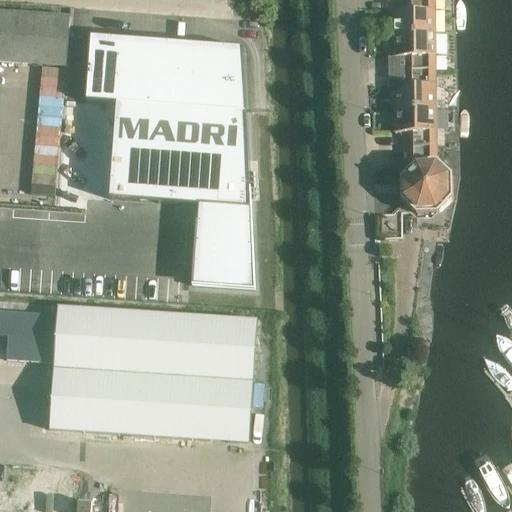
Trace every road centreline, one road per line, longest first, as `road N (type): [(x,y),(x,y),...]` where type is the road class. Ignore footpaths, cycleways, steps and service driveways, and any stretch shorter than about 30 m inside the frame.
road 1 (unclassified): [(369,511),(346,0)]
road 2 (unclassified): [(232,9),(88,0)]
